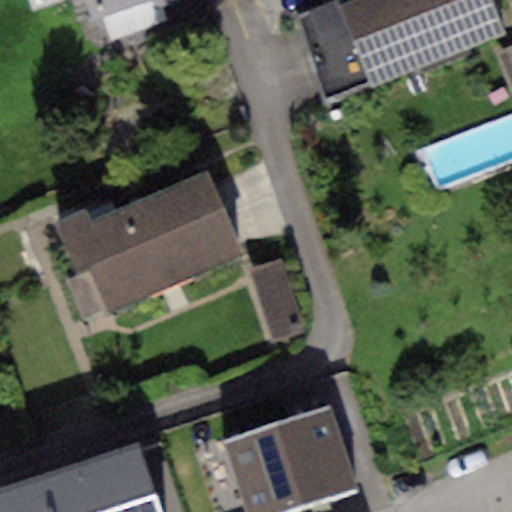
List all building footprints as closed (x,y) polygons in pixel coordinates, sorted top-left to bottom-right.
[(27,0),(31,11),(63,0),(27,0)] [(82,0),(90,21),(152,0),(163,0),(166,8),(188,0),(82,0)] [(337,0),(294,17),(326,99),(368,83),(371,90),(507,38),(491,0),(350,0),(339,4),(337,0)] [(511,49),(496,55),(511,95),(511,49)] [(88,209),(57,222),(78,272),(61,279),(79,323),(244,254),(208,169),(91,217),(88,209)] [(280,260),(249,270),(271,339),(302,329),(280,260)] [(289,511),(356,490),(328,407),(225,440),(249,511),(289,511)] [(0,511),(161,511),(138,441),(0,485),(0,511)]
